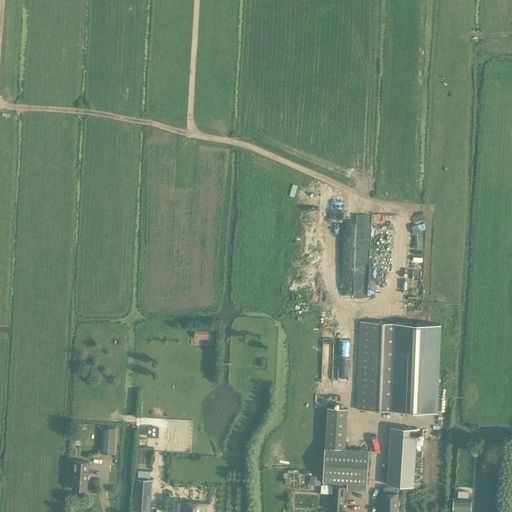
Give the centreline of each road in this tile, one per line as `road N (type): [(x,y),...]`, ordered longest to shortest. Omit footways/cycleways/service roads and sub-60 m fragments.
road 1 (track): [(355,304),(360,209),(347,193),(283,176),(233,140),(83,111),(11,107),(0,98)]
road 2 (track): [(511,35),(462,35),(451,49),(439,204),(360,209)]
road 3 (track): [(191,134),(198,0)]
